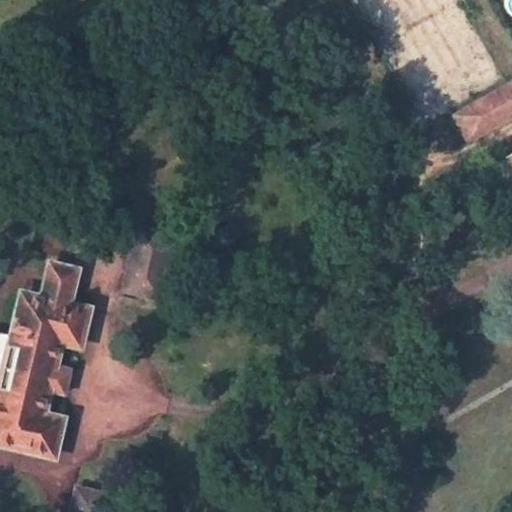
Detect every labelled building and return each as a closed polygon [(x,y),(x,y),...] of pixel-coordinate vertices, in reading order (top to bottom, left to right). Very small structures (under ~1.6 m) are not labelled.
[(511,13),(511,0),(492,0),(503,18),(511,13)] [(468,141),(511,115),(511,84),(455,117),(468,141)] [(137,227),(122,290),(159,299),(173,236),(137,227)] [(9,336),(0,373),(0,444),(52,458),(61,421),(42,416),(47,393),(51,393),(52,388),(56,372),(57,366),(54,365),(59,342),(79,346),(87,310),(68,305),(76,270),(49,264),(40,298),(22,294),(12,337),(9,336)] [(0,333),(0,373),(9,336),(0,333)] [(65,391),(69,374),(56,372),(52,388),(65,391)] [(108,511),(112,498),(75,490),(70,511),(108,511)]
